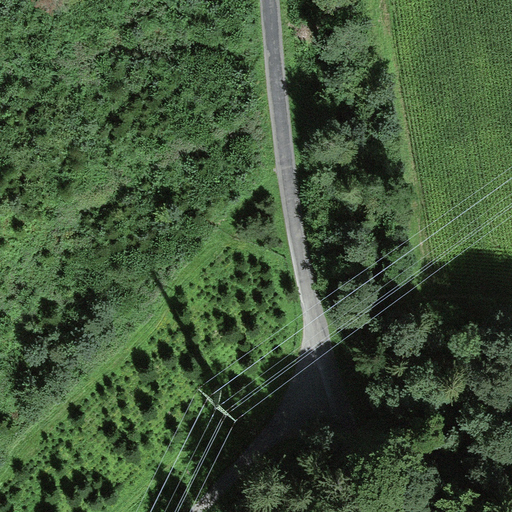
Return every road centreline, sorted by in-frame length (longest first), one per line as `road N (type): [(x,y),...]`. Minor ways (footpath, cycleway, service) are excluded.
road 1 (unclassified): [(269,0),(297,263),(371,511)]
road 2 (track): [(326,372),(196,511)]
